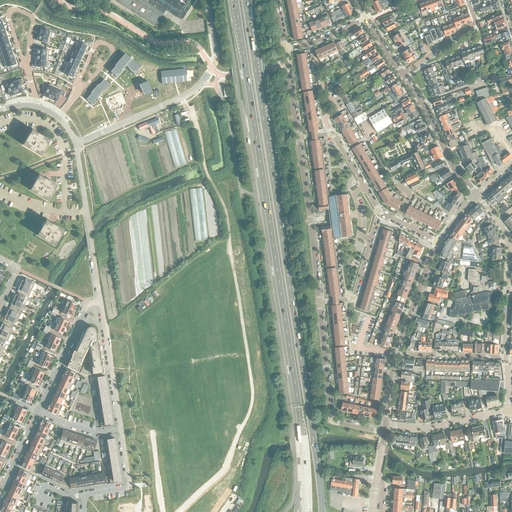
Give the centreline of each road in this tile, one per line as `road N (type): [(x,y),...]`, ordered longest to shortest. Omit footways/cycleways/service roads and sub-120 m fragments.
road 1 (primary): [(235,0),(298,409),(305,511)]
road 2 (primary): [(322,511),(250,39)]
road 3 (track): [(181,97),(227,223),(252,401),(227,461),(178,511)]
road 4 (residential): [(318,302),(284,47)]
road 5 (residential): [(384,428),(331,420),(318,302)]
road 6 (residential): [(476,195),(452,167),(403,73)]
road 7 (residential): [(63,212),(64,149),(56,133),(32,119),(0,124)]
road 8 (residential): [(505,359),(510,251),(497,221)]
road 9 (residential): [(380,211),(328,123),(338,110),(328,95)]
road 10 (residential): [(102,301),(87,308),(39,412)]
road 11 (residential): [(122,429),(102,301)]
road 12 (residential): [(318,302),(353,299),(380,211)]
road 13 (residential): [(384,428),(510,411)]
road 14 (residential): [(84,511),(86,495),(131,487),(122,429)]
